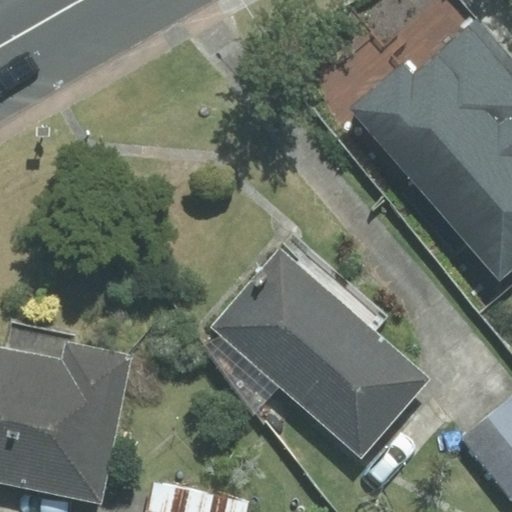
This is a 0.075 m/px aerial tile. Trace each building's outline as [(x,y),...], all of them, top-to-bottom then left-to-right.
[(511,64),(476,24),(416,76),(405,63),(352,108),(500,279),(511,268),(511,64)] [(288,236),(210,326),(362,456),(428,379),(373,331),(384,319),(288,236)] [(65,363),(0,349),(0,482),(101,503),(131,357),(68,344),(65,363)] [(511,498),(511,398),(463,438),(511,498)] [(245,511),(248,503),(155,483),(148,511),(245,511)]
